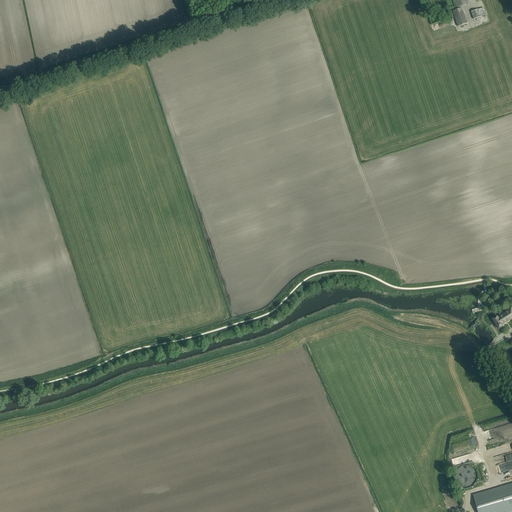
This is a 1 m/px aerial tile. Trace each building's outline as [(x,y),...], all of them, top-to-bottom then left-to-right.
[(471,12),(474,20),(486,15),(484,7),(471,12)] [(498,328),(503,325),(502,324),(511,318),(511,317),(511,316),(511,315),(511,310),(511,308),(497,316),(497,315),(492,318),(498,328)] [(511,452),(511,443),(492,448),(494,457),(511,452)] [(474,487),(475,468),(460,467),(458,483),(466,484),(466,487),(474,487)] [(505,511),(511,510),(511,483),(473,495),(478,511),(505,511)]
